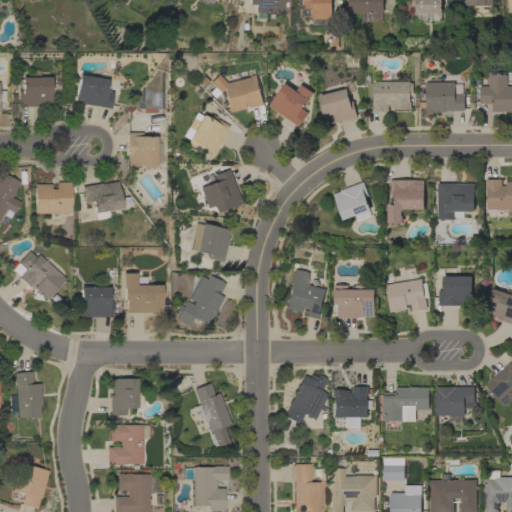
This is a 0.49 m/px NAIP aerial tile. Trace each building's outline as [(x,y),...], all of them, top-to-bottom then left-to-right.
[(263,19),(254,19),(254,4),(248,4),(248,0),(282,0),(282,1),(285,1),(285,7),(282,7),(282,11),(263,11),(263,19)] [(331,0),(332,19),(312,19),(312,17),(299,17),(299,0),(331,0)] [(383,0),(383,11),(377,11),(377,13),(348,13),(348,0),(383,0)] [(441,0),(441,13),(438,13),(438,20),(425,20),(425,13),(415,13),(415,6),(411,6),(411,0),(441,0)] [(208,82),(217,73),(225,82),(256,74),(263,105),(250,108),(248,101),(243,103),(244,108),(228,112),(222,90),(217,91),(218,91),(212,97),(207,91),(213,86),(208,82)] [(107,79),(105,90),(112,91),(109,108),(83,103),(83,104),(73,102),(78,74),(107,79)] [(511,86),(511,111),(492,111),(492,104),(480,104),(479,86),(482,86),(488,86),(488,74),(507,74),(507,86),(511,86)] [(50,76),(50,104),(41,104),(41,106),(17,106),(17,90),(20,90),(20,76),(50,76)] [(342,82),(351,80),(354,92),(348,94),(350,101),(353,101),(357,117),(325,125),(318,96),(344,89),(342,82)] [(409,81),(409,84),(412,84),(412,91),(409,91),(409,102),(411,102),(411,109),(395,109),(395,108),(391,108),(391,105),(388,105),(388,111),(373,112),(372,102),(373,102),(373,81),(409,81)] [(462,84),(462,94),(464,94),(464,111),(445,111),(445,112),(426,113),(426,82),(454,82),(454,84),(462,84)] [(284,83),(296,91),(300,84),(313,93),(307,102),(306,101),(301,108),(308,113),(298,127),(269,106),(284,83)] [(195,112),(200,115),(201,114),(208,118),(211,114),(216,117),(215,118),(228,125),(216,147),(215,146),(211,153),(195,144),(194,146),(191,147),(188,145),(187,142),(188,140),(186,140),(187,139),(182,136),(195,112)] [(126,132),(141,131),(141,135),(155,135),(155,165),(126,165),(126,132)] [(8,217),(2,214),(5,208),(4,208),(0,215),(0,171),(4,173),(6,168),(12,171),(9,176),(18,181),(10,197),(19,201),(13,212),(11,211),(8,217)] [(241,202),(214,212),(204,184),(214,180),(212,174),(228,168),(241,202)] [(511,216),(507,216),(507,210),(487,210),(487,208),(485,208),(485,202),(487,202),(486,188),(486,179),(501,179),(501,186),(505,186),(505,181),(511,181),(511,216)] [(100,182),(100,183),(116,180),(121,207),(105,210),(107,217),(94,219),(93,212),(92,213),(90,201),(88,201),(89,207),(84,208),(80,186),(100,182)] [(417,180),(424,180),(424,209),(402,209),(402,211),(401,211),(401,215),(403,215),(403,223),(387,223),(387,205),(394,205),(394,195),(390,195),(390,180),(417,180)] [(33,183),(50,183),(50,188),(55,188),(55,181),(69,181),(69,213),(33,213),(33,183)] [(363,181),(369,196),(365,198),(370,210),(342,221),(333,194),(340,191),(340,190),(363,181)] [(463,216),(454,216),(454,219),(437,219),(437,183),(457,183),(457,184),(473,183),(474,211),(463,211),(463,216)] [(191,239),(195,222),(201,224),(201,223),(228,229),(226,237),(227,237),(222,261),(207,258),(207,255),(194,251),(194,250),(187,248),(190,239),(191,239)] [(13,269),(18,263),(17,262),(28,250),(35,257),(37,254),(64,278),(45,299),(42,296),(42,297),(37,293),(38,292),(33,287),(35,284),(32,281),(28,286),(16,276),(18,274),(13,269)] [(291,281),(290,281),(293,268),(309,273),(306,284),(325,289),(317,319),(304,316),(306,309),(300,307),(299,312),(283,308),(291,281)] [(161,284),(161,312),(151,312),(124,312),(124,299),(122,299),(122,287),(121,287),(121,273),(133,273),(133,270),(139,270),(139,276),(144,276),(144,284),(161,284)] [(187,298),(199,275),(206,278),(208,274),(224,283),(218,294),(222,296),(206,325),(191,317),(186,326),(174,319),(176,316),(172,314),(178,304),(181,306),(184,300),(192,304),(193,301),(187,298)] [(471,276),(472,305),(467,305),(467,306),(439,306),(438,290),(442,290),(442,276),(471,276)] [(85,277),(98,277),(98,286),(108,286),(108,300),(111,300),(111,317),(79,317),(79,286),(85,286),(85,277)] [(421,279),(424,299),(425,299),(427,309),(411,311),(410,304),(406,305),(407,310),(401,311),(401,312),(394,313),(394,312),(390,312),(385,285),(421,279)] [(333,285),(348,285),(348,290),(355,290),(355,285),(366,285),(366,289),(374,289),(374,317),(358,317),(358,318),(338,318),(337,305),(334,305),(333,285)] [(511,294),(511,324),(499,320),(500,317),(495,316),(494,319),(484,315),(492,288),(511,294)] [(509,363),(510,364),(511,362),(511,399),(504,407),(485,386),(491,381),(490,379),(509,363)] [(8,414),(7,394),(15,393),(13,372),(30,371),(31,383),(39,383),(40,406),(38,406),(38,416),(16,417),(16,413),(8,414)] [(140,392),(140,405),(135,405),(135,408),(124,408),(125,414),(108,414),(108,395),(111,395),(111,389),(108,389),(108,378),(135,378),(135,392),(140,392)] [(326,394),(312,419),(302,414),(297,424),(282,416),(292,396),(291,396),(299,380),(326,394)] [(229,423),(222,426),(228,441),(215,446),(215,445),(212,446),(208,433),(210,432),(209,431),(208,431),(203,418),(196,420),(191,406),(198,404),(192,388),(208,382),(213,394),(217,392),(229,423)] [(359,427),(344,427),(344,417),(331,417),(331,396),(330,396),(330,389),(345,389),(345,390),(349,390),(349,393),(352,393),(352,387),(368,387),(368,397),(366,397),(366,409),(367,409),(367,417),(359,417),(359,427)] [(408,387),(418,387),(428,387),(428,410),(415,410),(415,422),(402,422),(402,421),(383,421),(383,392),(395,392),(395,387),(408,387)] [(474,387),(474,404),(464,404),(464,416),(436,416),(436,391),(434,391),(434,387),(474,387)] [(122,463),(122,464),(105,464),(105,446),(119,446),(119,440),(108,440),(108,423),(121,423),(121,424),(147,424),(147,438),(142,438),(142,442),(141,442),(141,463),(122,463)] [(382,457),(404,457),(404,480),(382,480),(382,457)] [(39,498),(38,497),(35,508),(19,504),(20,501),(10,499),(13,491),(10,490),(18,462),(47,470),(39,498)] [(292,463),(309,463),(309,481),(318,481),(318,511),(291,511),(291,504),(292,504),(292,463)] [(180,479),(180,467),(191,467),(191,466),(211,466),(211,465),(225,465),(226,479),(214,479),(214,487),(223,487),(223,510),(208,510),(208,505),(206,505),(191,505),(191,479),(180,479)] [(330,469),(343,469),(343,477),(368,477),(368,493),(369,493),(369,495),(374,495),(374,511),(351,511),(351,501),(343,501),(343,511),(329,511),(329,477),(330,477),(330,469)] [(511,477),(511,511),(506,511),(506,503),(498,503),(498,511),(484,511),(484,479),(486,479),(486,470),(493,470),(493,479),(494,479),(494,478),(498,478),(498,477),(500,477),(511,477)] [(148,511),(112,511),(112,496),(126,496),(126,490),(115,490),(115,473),(127,473),(148,473),(148,511)] [(440,474),(449,474),(449,479),(476,479),(476,511),(460,511),(460,498),(453,498),(453,511),(429,511),(429,480),(440,479),(440,474)] [(420,485),(420,511),(389,511),(389,492),(404,492),(404,485),(420,485)]
